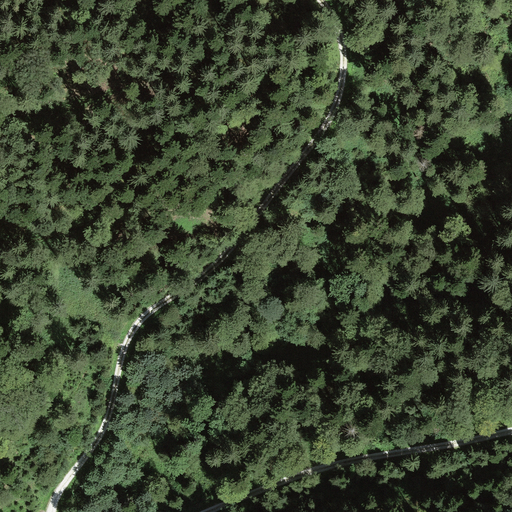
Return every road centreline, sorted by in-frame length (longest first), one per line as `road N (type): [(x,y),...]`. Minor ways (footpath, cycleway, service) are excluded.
road 1 (track): [(320,0),(342,52),(331,111),(217,258),(130,330),(107,412),(50,511)]
road 2 (track): [(204,511),(325,464),(511,429)]
